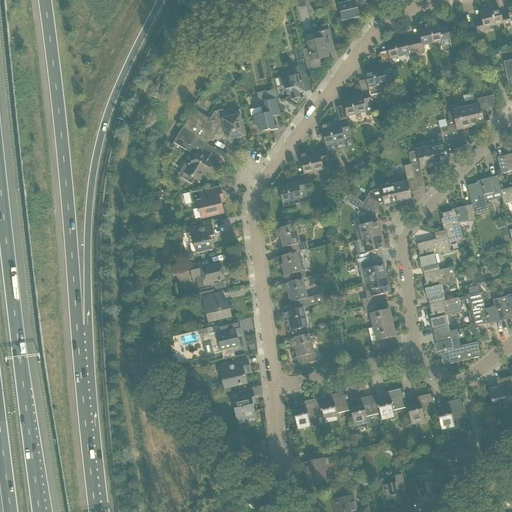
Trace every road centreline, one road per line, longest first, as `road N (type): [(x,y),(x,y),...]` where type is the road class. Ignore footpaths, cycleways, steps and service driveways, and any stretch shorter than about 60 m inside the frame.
road 1 (residential): [(274,388),(254,210),(261,185),(377,28),(457,0)]
road 2 (trunk): [(76,328),(94,164),(107,114),(161,0)]
road 3 (motorway): [(39,511),(0,182)]
road 4 (trunk): [(76,328),(44,0)]
road 5 (residential): [(415,357),(404,238),(511,117)]
road 6 (trunk): [(94,511),(76,328)]
road 7 (residential): [(274,388),(415,357)]
road 8 (residential): [(306,511),(289,496),(274,388)]
